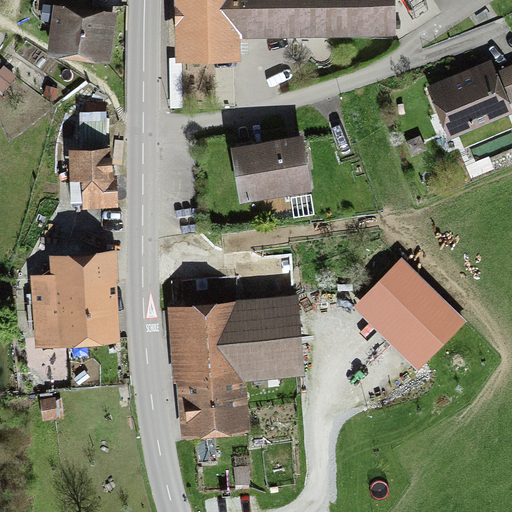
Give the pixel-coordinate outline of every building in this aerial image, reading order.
[(175,0),(177,67),(241,66),(241,44),(400,41),(398,0),(175,0)] [(114,17),(58,10),(53,45),(110,51),(114,17)] [(493,66),(429,91),(450,144),(511,119),(511,69),(497,76),(493,66)] [(343,119),(328,123),(337,156),(352,152),(343,119)] [(304,141),(235,152),(244,207),(313,197),(304,141)] [(116,152),(71,154),(74,215),(119,213),(116,152)] [(52,280),(31,282),(36,354),(126,347),(119,255),(51,261),(52,280)] [(402,258),(354,307),(418,370),(466,321),(402,258)] [(299,299),(170,312),(183,442),(253,435),(248,388),(308,382),(299,299)] [(55,397),(42,398),(44,418),(56,417),(55,397)]
